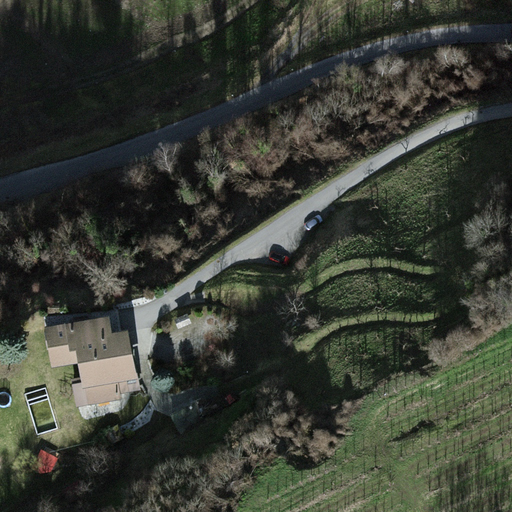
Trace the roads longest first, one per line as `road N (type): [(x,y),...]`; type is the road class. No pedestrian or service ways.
road 1 (unclassified): [(0,187),(133,146),(403,39),(511,30)]
road 2 (track): [(136,331),(386,155),(451,121),(511,108)]
